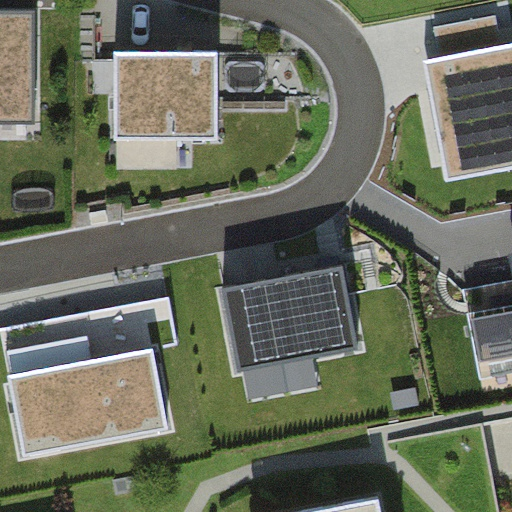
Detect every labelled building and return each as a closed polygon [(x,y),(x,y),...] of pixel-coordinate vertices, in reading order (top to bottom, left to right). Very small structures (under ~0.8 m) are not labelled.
[(439,58),(424,61),(442,153),(506,140),(511,168),(511,167),(511,43),(503,46),(497,15),(434,28),(439,58)] [(0,126),(34,126),(34,17),(0,17),(0,126)] [(218,58),(117,58),(116,142),(218,142),(218,58)] [(511,251),(510,252),(511,263),(511,289),(467,298),(480,367),(511,360),(511,251)] [(357,353),(343,272),(224,294),(239,375),(357,353)] [(169,434),(154,353),(11,381),(25,461),(169,434)] [(380,511),(378,500),(312,511),(380,511)]
